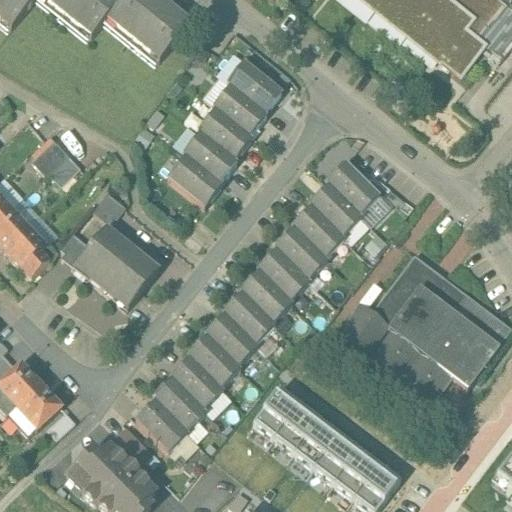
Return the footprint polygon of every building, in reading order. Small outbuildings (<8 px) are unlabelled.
[(38,0),(0,0),(0,27),(10,36),(38,2),(38,0)] [(122,5),(115,0),(38,0),(38,2),(90,44),(105,26),(122,5)] [(190,29),(153,0),(125,0),(122,5),(105,26),(158,68),(190,29)] [(356,0),(461,81),(484,52),(476,46),(503,12),(487,0),(356,0)] [(281,98),(244,68),(226,91),(228,92),(263,120),(281,98)] [(263,120),(228,92),(211,114),(213,116),(249,144),(266,122),(263,120)] [(249,144),(213,116),(196,137),(199,139),(234,167),(251,146),(249,144)] [(234,167),(199,139),(181,161),(184,163),(219,191),(236,169),(234,167)] [(54,146),(32,167),(45,181),(67,161),(54,146)] [(68,163),(49,181),(61,193),(79,174),(68,163)] [(219,191),(184,163),(166,184),(204,214),(221,192),(219,191)] [(379,202),(345,169),(325,189),(327,191),(359,223),(379,202)] [(359,223),(327,191),(307,210),(309,212),(342,244),(361,225),(359,223)] [(125,214),(106,199),(91,217),(110,232),(125,214)] [(0,203),(0,223),(10,214),(0,203)] [(342,244),(309,212),(290,232),(292,234),(324,266),(344,246),(342,244)] [(10,214),(0,223),(0,253),(3,256),(28,234),(10,214)] [(45,253),(28,234),(3,256),(21,276),(22,276),(32,288),(48,269),(57,260),(47,251),(45,253)] [(324,266),(292,234),(273,254),(275,256),(307,287),(326,268),(324,266)] [(104,235),(74,272),(127,315),(157,278),(104,235)] [(307,287),(275,256),(255,275),(257,277),(290,309),(309,290),(307,287)] [(511,335),(414,262),(369,320),(369,321),(451,384),(467,396),(498,355),(497,354),(511,335)] [(290,309),(257,277),(238,297),(240,299),(272,331),(292,311),(290,309)] [(272,331),(240,299),(221,319),(223,321),(255,352),(274,333),(272,331)] [(451,384),(369,321),(369,320),(364,316),(358,323),(347,325),(337,338),(431,410),(451,384)] [(223,321),(203,340),(206,342),(238,374),(257,354),(255,352),(223,321)] [(238,374),(206,342),(186,362),(188,364),(220,396),(240,376),(238,374)] [(1,360),(0,360),(0,388),(15,375),(1,360)] [(220,396),(188,364),(169,383),(171,385),(203,417),(222,398),(220,396)] [(0,388),(0,419),(5,425),(8,423),(41,392),(20,370),(0,388)] [(203,417),(171,385),(151,405),(154,407),(186,439),(205,419),(203,417)] [(41,392),(8,423),(27,444),(35,437),(35,438),(61,414),(41,392)] [(253,430),(273,445),(300,411),(279,395),(253,430)] [(186,439),(154,407),(134,427),(179,472),(199,452),(186,439)] [(293,461),(319,426),(300,411),(273,445),(293,461)] [(64,419),(46,436),(56,446),(74,429),(64,419)] [(313,476),(340,441),(319,426),(293,461),(313,476)] [(333,491),(359,456),(340,441),(313,476),(333,491)] [(109,453),(99,464),(92,457),(66,484),(67,485),(72,480),(86,495),(81,500),(93,511),(96,511),(97,511),(98,511),(146,511),(144,509),(154,499),(135,480),(136,479),(128,472),(127,472),(109,453)] [(353,506),(379,471),(359,456),(333,491),(353,506)] [(510,490),(506,496),(511,500),(511,458),(496,479),(510,490)] [(380,511),(400,487),(379,471),(353,506),(361,511),(380,511)]
